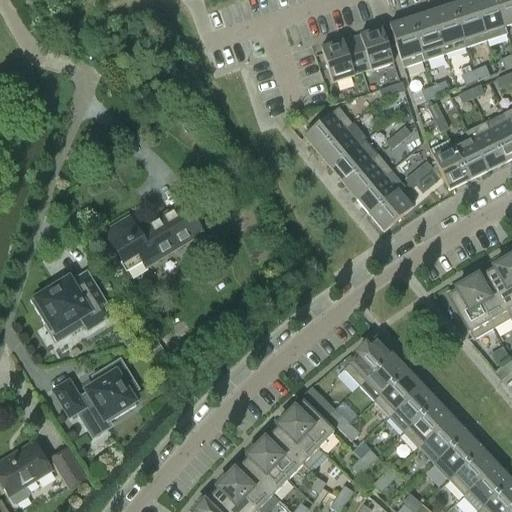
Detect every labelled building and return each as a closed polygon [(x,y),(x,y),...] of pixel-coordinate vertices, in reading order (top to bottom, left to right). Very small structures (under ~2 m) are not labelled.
[(493,0),(475,0),(472,1),(486,44),(506,37),(493,0)] [(511,0),(493,0),(506,37),(507,37),(505,29),(511,26),(511,0)] [(472,1),(451,8),(465,51),(486,44),(472,1)] [(451,8),(431,15),(444,57),(465,51),(451,8)] [(431,15),(410,21),(424,64),(444,57),(431,15)] [(389,28),(400,63),(402,71),(424,64),(410,21),(389,28)] [(359,40),(351,42),(361,74),(370,72),(370,73),(392,66),(381,31),(358,38),(359,40)] [(361,74),(351,42),(343,45),(342,43),(320,51),(331,86),(354,78),(353,77),(361,74)] [(511,69),(511,57),(501,62),(505,72),(511,69)] [(473,73),(477,84),(489,79),(485,68),(473,73)] [(477,84),(473,73),(460,78),(465,89),(477,84)] [(510,86),(506,78),(495,83),(499,91),(510,86)] [(432,88),(436,98),(448,93),(444,83),(432,88)] [(390,89),(393,98),(404,94),(401,86),(390,89)] [(436,98),(432,88),(420,93),(421,98),(412,101),(414,107),(436,98)] [(393,98),(390,89),(378,93),(381,102),(393,98)] [(469,93),(472,102),(483,97),(480,89),(469,93)] [(472,102),(469,93),(457,98),(461,106),(472,102)] [(433,123),(441,119),(435,107),(427,111),(433,123)] [(303,139),(317,156),(345,132),(346,133),(352,128),(338,110),(303,139)] [(511,111),(503,116),(511,134),(511,111)] [(504,166),(511,161),(511,134),(503,116),(484,125),(504,166)] [(441,119),(433,123),(439,136),(447,132),(441,119)] [(484,125),(466,134),(486,175),(504,166),(484,125)] [(395,138),(400,145),(410,137),(404,130),(395,138)] [(317,156),(330,171),(364,142),(363,141),(357,146),(346,133),(345,132),(317,156)] [(468,184),(486,175),(466,134),(465,135),(468,142),(451,150),(468,184)] [(400,145),(395,138),(385,146),(391,153),(400,145)] [(330,171),(343,187),(377,158),(364,142),(330,171)] [(468,184),(451,150),(448,142),(428,152),(432,160),(448,193),(468,184)] [(343,187),(356,203),(384,179),(385,180),(391,175),(377,158),(343,187)] [(415,174),(421,181),(432,172),(426,165),(415,174)] [(421,181),(415,174),(404,183),(410,190),(421,181)] [(356,203),(369,218),(397,195),(385,180),(384,179),(356,203)] [(397,195),(369,218),(383,235),(411,211),(397,195)] [(184,205),(160,219),(137,234),(128,220),(104,235),(128,273),(142,264),(144,267),(200,232),(184,205)] [(511,259),(503,264),(511,279),(511,259)] [(511,320),(511,279),(503,264),(493,270),(494,272),(486,277),(510,322),(511,320)] [(68,281),(48,293),(47,292),(29,302),(49,335),(54,332),(55,334),(79,319),(87,332),(111,317),(86,275),(70,284),(68,281)] [(466,285),(492,332),(510,322),(486,277),(478,282),(476,279),(466,285)] [(492,332),(466,285),(455,292),(456,294),(447,299),(469,336),(472,343),(492,332)] [(130,333),(120,339),(125,348),(136,342),(130,333)] [(156,342),(151,345),(157,355),(162,353),(156,342)] [(358,389),(391,358),(375,342),(367,350),(365,348),(355,357),(357,359),(343,373),(358,389)] [(156,361),(165,374),(185,360),(176,348),(156,361)] [(358,389),(372,404),(406,373),(391,358),(358,389)] [(511,374),(511,364),(510,361),(500,370),(507,378),(511,374)] [(86,430),(103,420),(106,425),(135,408),(128,397),(137,391),(119,362),(103,372),(107,379),(86,392),(87,394),(79,400),(68,382),(52,393),(68,420),(76,415),(86,430)] [(372,404),(388,420),(421,389),(406,373),(372,404)] [(388,420),(403,436),(436,404),(421,389),(388,420)] [(326,420),(334,412),(324,403),(317,411),(326,420)] [(334,412),(326,420),(326,421),(328,421),(328,422),(329,422),(329,423),(332,425),(332,426),(340,418),(343,422),(344,422),(348,426),(349,426),(352,423),(356,419),(356,418),(356,417),(355,417),(352,415),(348,411),(348,410),(347,410),(342,404),(341,404),(335,411),(334,411),(334,412)] [(403,436),(418,452),(451,419),(436,404),(403,436)] [(294,412),(285,420),(318,452),(333,436),(303,406),(295,413),(294,412)] [(342,435),(349,427),(349,426),(348,426),(344,422),(343,422),(340,418),(332,426),(342,435)] [(467,435),(451,419),(418,452),(433,468),(439,463),(439,462),(467,435)] [(272,438),(303,467),(306,471),(322,456),(318,452),(285,420),(277,429),(278,431),(272,438)] [(359,437),(349,427),(342,435),(351,445),(359,437)] [(447,483),(453,477),(482,451),(467,435),(439,462),(439,463),(433,468),(447,483)] [(287,483),(303,467),(272,438),(265,444),(263,443),(255,451),(287,483)] [(353,454),(368,470),(377,461),(362,445),(353,454)] [(0,483),(10,500),(51,475),(34,447),(11,461),(10,459),(0,465),(0,483)] [(272,498),(287,483),(255,451),(246,460),(248,462),(242,468),(272,498)] [(447,483),(463,499),(497,466),(482,451),(453,477),(447,483)] [(50,462),(69,492),(84,483),(66,453),(50,462)] [(368,470),(353,454),(352,455),(359,462),(350,471),(358,479),(368,470)] [(463,499),(474,511),(480,511),(511,481),(497,466),(463,499)] [(255,511),(259,511),(272,498),(242,468),(235,475),(233,474),(225,482),(255,511)] [(381,479),(389,487),(398,478),(391,470),(381,479)] [(389,487),(381,479),(372,488),(379,496),(389,487)] [(309,492),(318,497),(325,486),(316,480),(309,492)] [(511,511),(511,481),(480,511),(511,511)] [(224,511),(255,511),(225,482),(216,491),(218,493),(212,499),(224,511)] [(336,500),(345,506),(353,495),(343,489),(336,500)] [(224,511),(212,499),(205,506),(203,504),(195,511),(224,511)] [(341,511),(345,506),(336,500),(329,511),(330,511),(341,511)]
